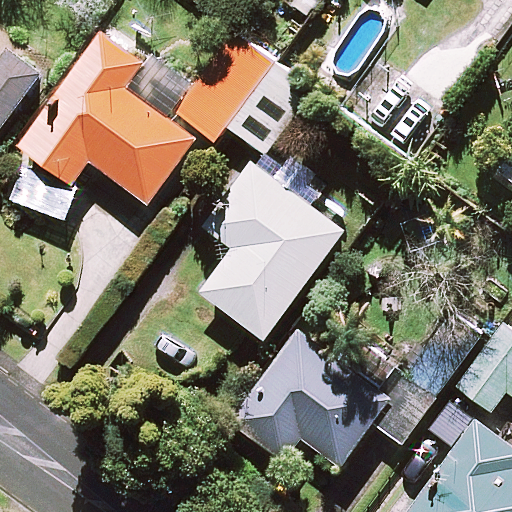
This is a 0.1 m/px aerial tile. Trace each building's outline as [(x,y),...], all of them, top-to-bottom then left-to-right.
[(158,66),(110,32),(25,149),(78,188),(97,162),(156,205),(201,143),(214,153),(232,127),(272,156),(318,92),(238,34),(200,86),(163,59),(158,66)] [(0,140),(49,75),(14,49),(1,67),(0,65),(0,140)] [(293,191),(258,166),(212,228),(241,250),(209,294),(273,340),(351,233),(293,191)] [(84,192),(31,170),(18,201),(71,223),(84,192)] [(511,329),(507,326),(462,388),(496,413),(511,392),(511,329)] [(400,371),(386,390),(305,331),(238,423),(292,463),(309,440),(347,468),(380,423),(413,448),(445,404),(400,371)] [(511,511),(511,443),(481,420),(414,511),(511,511)]
